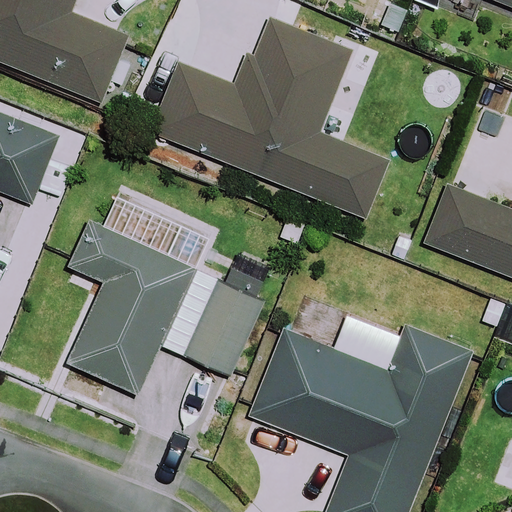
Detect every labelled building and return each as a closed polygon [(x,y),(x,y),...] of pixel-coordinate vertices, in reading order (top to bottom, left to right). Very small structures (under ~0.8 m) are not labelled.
[(74,0),(0,0),(0,61),(99,100),(124,36),(68,15),(74,0)] [(348,49),(271,18),(241,91),(181,66),(153,133),(363,218),(387,159),(315,130),(348,49)] [(0,191),(28,201),(49,137),(0,119),(0,191)] [(511,211),(445,185),(422,242),(511,278),(511,211)] [(192,265),(87,217),(66,264),(104,281),(67,362),(134,392),(192,265)] [(263,302),(216,281),(182,356),(229,377),(263,302)] [(405,511),(465,352),(407,331),(391,374),(285,335),(253,421),(349,457),(328,511),(405,511)]
